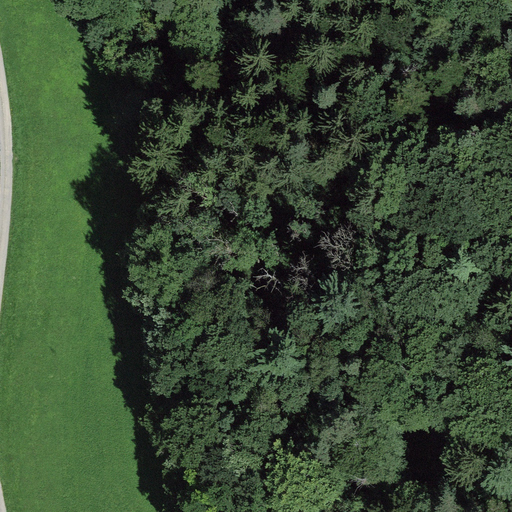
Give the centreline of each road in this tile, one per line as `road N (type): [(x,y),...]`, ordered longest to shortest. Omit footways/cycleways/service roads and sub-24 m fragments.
road 1 (track): [(438,511),(436,400),(508,246),(424,77),(434,0)]
road 2 (track): [(0,282),(8,178),(0,72)]
